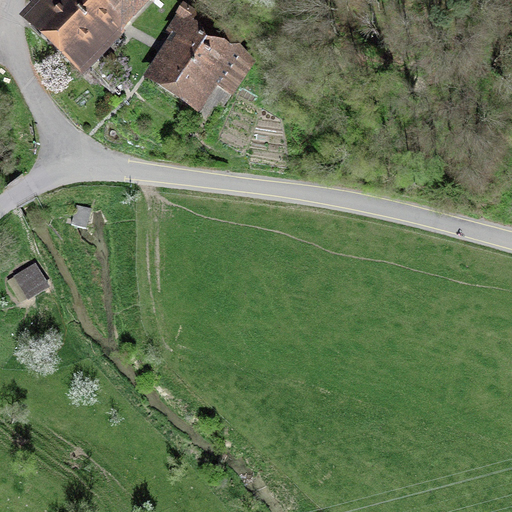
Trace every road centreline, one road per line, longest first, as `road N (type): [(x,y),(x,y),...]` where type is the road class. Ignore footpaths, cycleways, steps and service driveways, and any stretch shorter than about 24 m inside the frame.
road 1 (tertiary): [(511,239),(306,193),(78,169)]
road 2 (tertiary): [(0,25),(78,169)]
